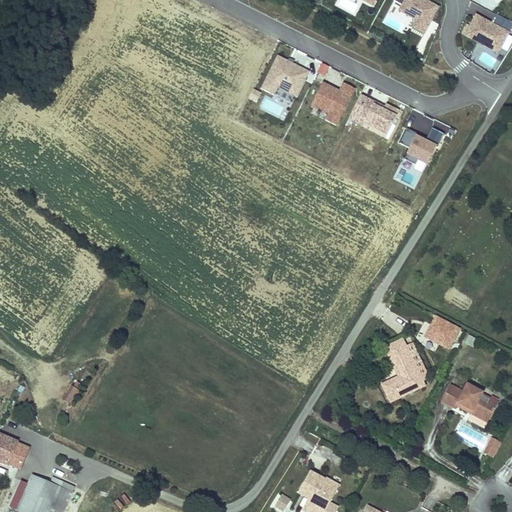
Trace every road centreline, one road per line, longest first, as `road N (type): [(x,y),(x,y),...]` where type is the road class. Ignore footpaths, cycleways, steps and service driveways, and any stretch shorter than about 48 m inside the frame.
road 1 (residential): [(504,95),(246,497),(204,507),(39,441)]
road 2 (residential): [(489,84),(421,103),(217,0)]
